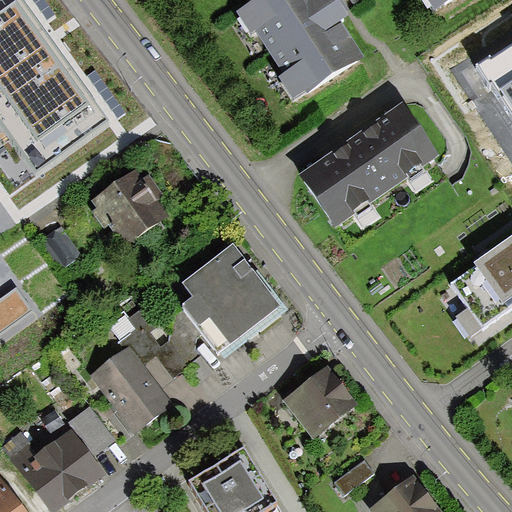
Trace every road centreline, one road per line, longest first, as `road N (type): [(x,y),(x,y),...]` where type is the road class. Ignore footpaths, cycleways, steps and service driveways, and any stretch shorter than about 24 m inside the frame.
road 1 (primary): [(341,319),(99,0)]
road 2 (residential): [(88,511),(341,319)]
road 3 (primary): [(420,422),(341,319)]
